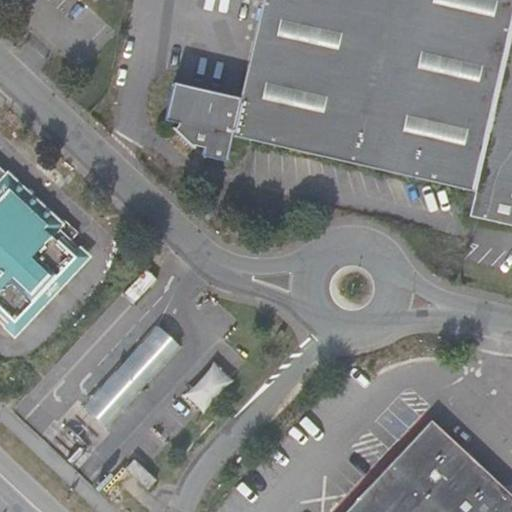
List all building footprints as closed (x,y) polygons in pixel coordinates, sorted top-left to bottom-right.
[(228,164),(234,137),(474,190),(511,25),(511,0),(264,0),(242,95),(177,80),(168,120),(180,122),(178,126),(188,147),(200,148),(199,158),(228,164)] [(511,232),(511,43),(471,223),(511,232)] [(0,193),(0,333),(17,349),(90,266),(73,252),(85,239),(72,228),(69,232),(12,180),(0,193)] [(148,303),(169,281),(157,269),(137,292),(148,303)] [(114,432),(185,352),(159,327),(88,407),(114,432)] [(215,363),(187,393),(204,408),(232,378),(215,363)] [(511,511),(511,500),(430,423),(346,511),(511,511)] [(140,455),(124,474),(130,480),(142,466),(158,480),(161,476),(140,455)] [(130,480),(145,495),(158,480),(142,466),(130,480)]
